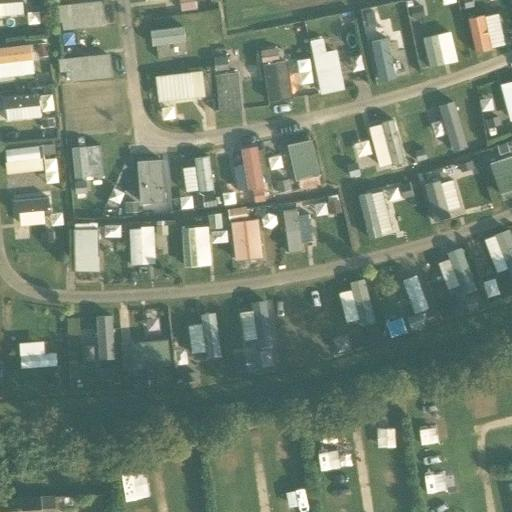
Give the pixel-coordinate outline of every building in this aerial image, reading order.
[(0,0),(0,15),(22,14),(21,0),(0,0)] [(98,0),(55,4),(57,29),(102,25),(99,0),(98,0)] [(197,8),(195,0),(180,0),(182,10),(197,8)] [(463,18),(470,53),(503,47),(496,12),(463,18)] [(418,38),(426,68),(455,61),(447,30),(418,38)] [(388,32),(364,38),(374,83),(398,77),(388,32)] [(342,89),(333,48),(323,50),(320,36),(305,39),(317,94),(342,89)] [(0,77),(34,75),(35,85),(48,84),(45,43),(0,45),(0,77)] [(260,51),(262,64),(279,61),(276,48),(260,51)] [(61,83),(111,75),(107,51),(58,59),(61,83)] [(210,56),(210,70),(225,70),(225,56),(210,56)] [(237,70),(211,71),(212,112),(238,111),(237,70)] [(152,73),(153,102),(202,99),(200,71),(152,73)] [(506,121),(511,119),(511,80),(498,84),(506,121)] [(36,93),(1,94),(2,121),(37,120),(36,93)] [(114,104),(62,106),(63,132),(115,130),(114,104)] [(406,155),(430,149),(421,108),(396,113),(406,155)] [(291,181),(316,176),(308,139),(283,145),(291,181)] [(3,172),(39,171),(38,156),(52,156),(52,144),(2,146),(3,172)] [(99,145),(69,146),(69,176),(100,175),(99,145)] [(230,189),(259,187),(257,146),(236,147),(237,166),(229,166),(230,189)] [(189,158),(195,191),(214,188),(208,155),(189,158)] [(511,155),(488,161),(495,192),(511,187),(511,155)] [(55,157),(41,158),(42,183),(56,183),(55,157)] [(134,160),(135,203),(162,202),(161,159),(134,160)] [(452,214),(469,208),(459,175),(442,180),(452,214)] [(215,194),(203,196),(205,207),(217,206),(215,194)] [(13,195),(13,228),(19,228),(19,236),(26,236),(26,225),(44,225),(44,195),(13,195)] [(301,250),(300,243),(312,241),(307,210),(294,213),(293,207),(278,210),(285,253),(301,250)] [(227,220),(229,261),(258,259),(256,219),(227,220)] [(72,223),(72,271),(94,271),(95,223),(72,223)] [(118,242),(119,224),(105,224),(104,242),(118,242)] [(152,227),(126,227),(126,265),(152,265),(152,227)] [(493,273),(502,269),(506,278),(511,275),(511,247),(505,228),(479,238),(493,273)] [(455,296),(474,290),(460,246),(441,252),(455,296)] [(410,314),(425,309),(414,273),(399,278),(410,314)] [(345,328),(374,321),(363,278),(346,282),(348,289),(335,292),(345,328)] [(295,343),(327,334),(319,307),(288,315),(295,343)] [(243,348),(280,340),(274,315),(237,323),(243,348)] [(386,336),(403,333),(400,318),(383,322),(386,336)] [(170,333),(173,361),(200,358),(202,380),(229,377),(227,355),(214,357),(211,328),(170,333)] [(164,338),(125,342),(128,369),(167,365),(164,338)] [(54,352),(41,353),(41,341),(15,342),(16,368),(54,366),(54,352)] [(118,343),(67,341),(66,369),(117,370),(118,343)] [(472,417),(464,386),(442,391),(450,422),(472,417)] [(368,413),(370,432),(392,431),(391,412),(368,413)] [(267,449),(294,443),(291,425),(263,431),(267,449)] [(212,458),(241,452),(238,440),(210,446),(212,458)] [(423,465),(445,464),(444,445),(422,446),(423,465)] [(173,455),(175,478),(198,476),(195,453),(173,455)] [(297,472),(277,474),(278,483),(298,481),(297,472)] [(449,488),(419,495),(422,511),(427,511),(453,507),(449,488)] [(55,511),(55,497),(41,498),(0,499),(0,511),(55,511)] [(307,511),(307,502),(284,503),(285,511),(307,511)]
